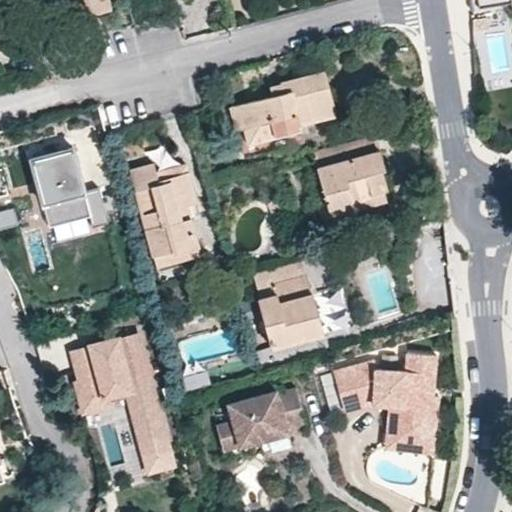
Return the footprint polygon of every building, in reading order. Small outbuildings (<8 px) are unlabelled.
[(72,0),(73,2),(80,0),(85,0),(89,14),(110,8),(107,0),(72,0)] [(511,0),(470,0),(472,11),(511,4),(511,0)] [(489,82),(511,77),(511,73),(505,30),(482,34),(489,82)] [(300,129),(299,123),(336,113),(324,70),(282,81),(284,92),(273,95),(239,104),(244,126),(249,143),(252,142),(300,129)] [(270,85),(273,95),(284,92),(282,81),(270,85)] [(239,104),(232,106),(238,129),(244,126),(239,104)] [(304,142),(300,129),(252,142),(249,143),(252,156),(304,142)] [(71,146),(28,158),(46,224),(84,214),(89,231),(106,227),(96,188),(83,191),(71,146)] [(381,169),(386,168),(381,150),(373,152),(376,170),(381,169)] [(355,205),(354,198),(384,191),(387,190),(381,169),(376,170),(373,152),(317,166),(330,214),(355,208),(355,205)] [(157,171),(159,178),(188,171),(186,162),(157,171)] [(154,163),(132,169),(154,253),(175,248),(175,250),(199,245),(192,217),(182,219),(179,206),(196,201),(188,171),(159,178),(157,171),(154,163)] [(354,198),(355,205),(386,197),(384,191),(354,198)] [(179,206),(182,219),(192,217),(201,215),(196,201),(179,206)] [(154,253),(157,263),(201,253),(199,245),(175,250),(175,248),(154,253)] [(261,298),(260,301),(270,339),(294,332),(298,332),(300,338),(325,331),(309,274),(306,274),(301,256),(252,269),(261,298)] [(139,332),(74,349),(82,378),(77,379),(85,409),(112,402),(109,393),(129,388),(145,451),(169,444),(139,332)] [(270,339),(272,346),(300,338),(298,332),(294,332),(270,339)] [(437,354),(408,352),(407,370),(377,368),(375,359),(334,370),(346,410),(375,402),(390,403),(390,405),(388,436),(426,439),(428,412),(439,413),(440,395),(434,395),(427,394),(427,387),(435,387),(437,354)] [(297,386),(278,392),(277,389),(229,403),(234,420),(217,424),(224,449),(289,431),(288,429),(307,424),(297,386)] [(435,452),(439,413),(428,412),(426,439),(388,436),(387,449),(435,452)] [(0,482),(16,478),(14,470),(9,471),(5,458),(0,459),(0,482)]
